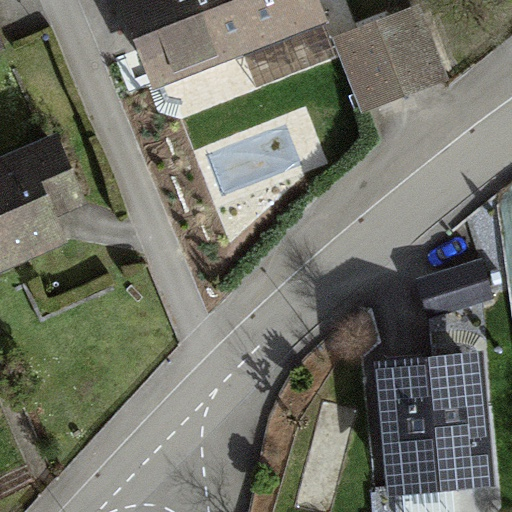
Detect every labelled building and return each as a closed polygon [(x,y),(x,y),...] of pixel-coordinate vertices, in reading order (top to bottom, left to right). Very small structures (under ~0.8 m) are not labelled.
[(296,0),(116,0),(149,98),(312,44),(296,0)] [(408,21),(338,45),(356,100),(427,76),(408,21)] [(41,146),(0,163),(0,264),(78,232),(41,146)] [(467,272),(412,288),(421,318),(475,302),(467,272)] [(473,368),(372,372),(377,493),(478,489),(473,368)]
